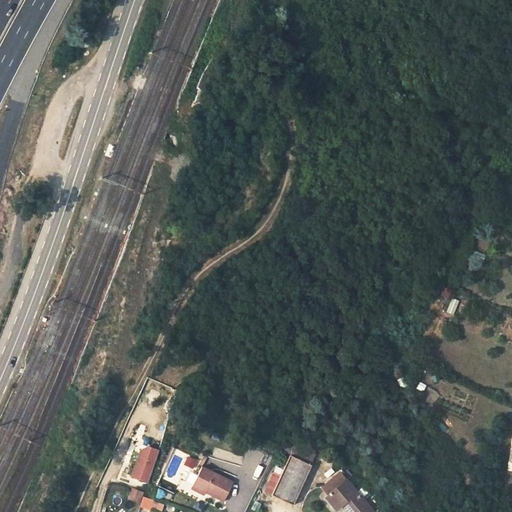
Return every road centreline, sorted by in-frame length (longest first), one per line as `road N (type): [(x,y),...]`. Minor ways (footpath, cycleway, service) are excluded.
road 1 (secondary): [(0,381),(136,0)]
road 2 (track): [(165,208),(123,345),(118,399),(125,407)]
